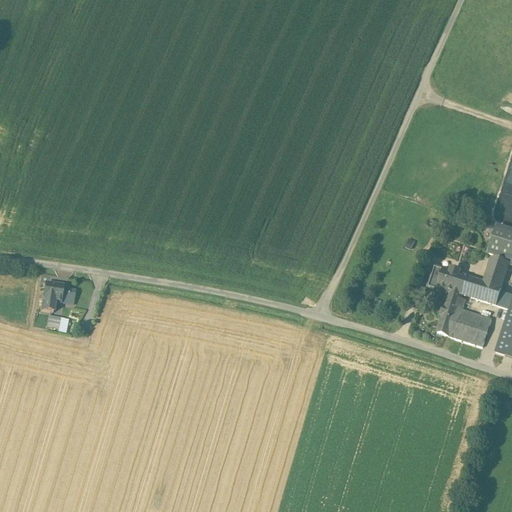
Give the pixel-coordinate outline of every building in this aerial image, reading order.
[(511,186),(503,187),(500,193),(500,198),(497,206),(501,208),(501,211),(511,210),(511,186)] [(511,233),(497,229),(488,255),(511,263),(511,233)] [(509,265),(491,259),(483,284),(501,290),(509,265)] [(468,279),(434,268),(428,289),(437,292),(438,289),(451,293),(457,295),(460,288),(465,290),(468,279)] [(483,284),(468,279),(465,290),(460,288),(457,295),(460,296),(496,307),(500,294),(501,290),(483,284)] [(63,288),(46,286),(42,313),(53,314),(55,304),(74,307),(76,292),(63,290),(63,288)] [(492,322),(456,310),(460,296),(457,295),(451,293),(437,335),(482,350),(492,322)] [(511,295),(511,297),(500,294),(496,307),(507,311),(497,343),(511,347),(511,295)] [(60,319),(49,318),(47,330),(59,331),(60,319)] [(72,321),(60,319),(59,331),(58,334),(70,336),(71,325),(72,321)]
